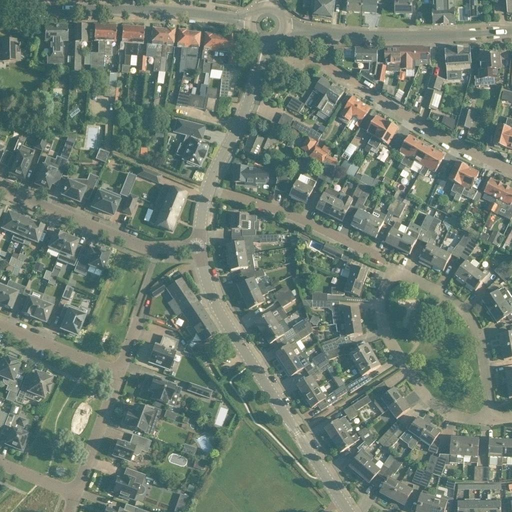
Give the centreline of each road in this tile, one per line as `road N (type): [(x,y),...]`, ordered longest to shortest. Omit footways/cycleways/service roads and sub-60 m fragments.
road 1 (residential): [(346,511),(203,283),(200,242)]
road 2 (tertiary): [(250,21),(172,10),(0,8)]
road 3 (residential): [(511,169),(455,145),(325,65),(292,58)]
road 4 (tertiary): [(283,32),(511,31)]
road 5 (residential): [(479,416),(431,407),(393,358),(375,314),(386,262)]
road 6 (residential): [(200,242),(135,244),(0,188)]
road 7 (residential): [(479,416),(464,320),(386,262)]
road 8 (residential): [(379,260),(269,207),(207,189)]
road 9 (residential): [(207,189),(265,42)]
road 10 (residential): [(75,494),(116,374)]
road 11 (residential): [(116,374),(0,325)]
